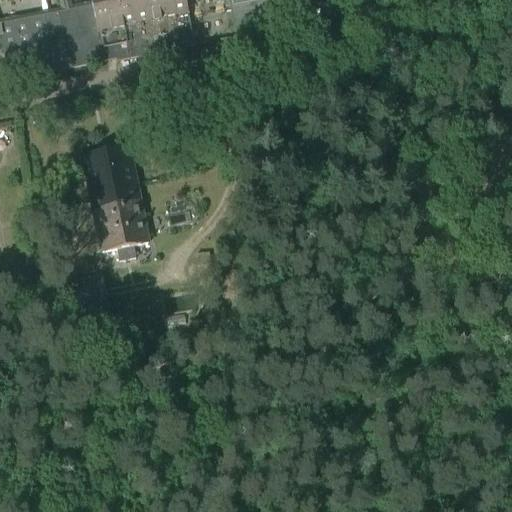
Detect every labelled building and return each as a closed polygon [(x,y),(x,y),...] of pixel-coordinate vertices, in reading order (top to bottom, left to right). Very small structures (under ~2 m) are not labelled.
[(0,21),(0,30),(8,72),(10,80),(117,58),(117,61),(194,45),(188,13),(185,0),(90,0),(91,3),(0,21)] [(236,36),(279,27),(273,0),(229,0),(230,5),(229,5),(236,36)] [(129,145),(82,155),(91,200),(119,195),(117,187),(137,183),(129,145)] [(119,195),(91,200),(102,253),(116,250),(119,264),(136,261),(133,247),(149,243),(137,183),(117,187),(119,195)] [(208,255),(194,256),(197,279),(210,277),(208,255)] [(103,272),(79,277),(81,287),(66,291),(70,314),(90,310),(92,317),(104,314),(102,307),(110,305),(103,272)]
